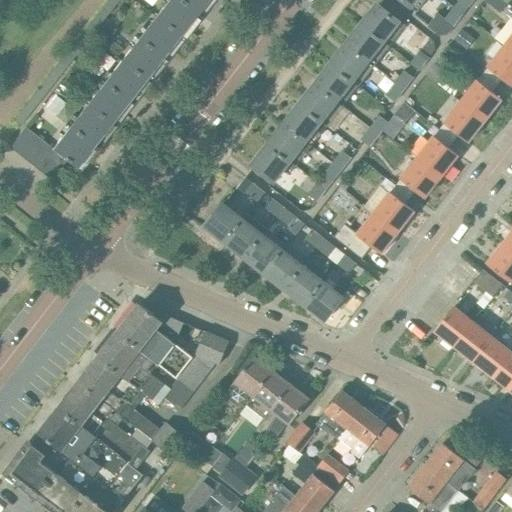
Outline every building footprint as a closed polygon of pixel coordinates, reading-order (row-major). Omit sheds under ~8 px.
[(70,49),(14,120),(20,125),(76,55),(80,58),(96,38),(92,35),(118,0),(108,0),(85,30),(89,33),(74,52),(70,49)] [(169,0),(156,17),(179,35),(192,19),(197,23),(206,11),(201,7),(206,0),(169,0)] [(402,0),(417,11),(425,0),(402,0)] [(502,0),(483,0),(484,0),(500,14),(508,4),(502,0)] [(378,5),(363,25),(390,46),(406,26),(378,5)] [(438,13),(428,26),(434,31),(440,36),(448,35),(455,26),(463,15),(454,7),(445,19),(444,18),(438,13)] [(156,17),(122,61),(145,79),(157,63),(162,67),(172,55),(167,51),(179,35),(156,17)] [(375,67),(390,46),(363,25),(347,45),(375,67)] [(462,29),(454,39),(464,47),(472,36),(462,29)] [(438,45),(430,38),(411,63),(420,70),(437,48),(436,47),(438,45)] [(375,67),(347,45),(331,65),(359,86),(375,67)] [(511,51),(504,46),(482,74),(497,86),(503,79),(511,86),(511,51)] [(435,63),(447,72),(453,64),(442,54),(435,63)] [(122,61),(87,105),(110,124),(123,108),(128,111),(137,99),(132,95),(145,79),(122,61)] [(344,106),(359,86),(331,65),(316,85),(344,106)] [(405,70),(395,83),(404,90),(414,77),(405,70)] [(69,74),(65,80),(73,85),(77,79),(69,74)] [(497,86),(482,74),(461,101),(485,121),(502,99),(493,92),(497,86)] [(404,90),(395,83),(386,95),(395,102),(404,90)] [(344,106),(316,85),(300,105),(328,127),(344,106)] [(434,124),(433,126),(453,142),(459,135),(469,142),(485,121),(461,101),(440,129),(434,124)] [(415,112),(404,103),(395,115),(406,123),(415,112)] [(63,159),(75,168),(88,152),(93,155),(103,143),(98,140),(110,124),(87,105),(53,149),(54,150),(64,158),(63,159)] [(328,127),(300,105),(284,125),(312,147),(328,127)] [(380,115),(370,127),(380,135),(383,131),(389,122),(380,115)] [(312,147),(284,125),(269,145),(295,165),(297,166),(312,147)] [(453,142),(433,126),(428,132),(434,136),(418,158),(442,176),(458,155),(449,147),(453,142)] [(9,148),(19,155),(35,135),(25,127),(9,148)] [(370,127),(361,140),(371,147),(380,135),(370,127)] [(397,131),(392,138),(400,144),(406,137),(397,131)] [(35,135),(19,155),(29,163),(45,143),(35,135)] [(45,143),(29,163),(39,170),(54,150),(53,149),(45,143)] [(269,145),(253,165),(269,177),(274,182),(282,172),(284,170),(289,174),(295,165),(269,145)] [(54,150),(39,170),(48,178),(63,159),(64,158),(54,150)] [(333,163),(342,170),(352,158),(342,150),(333,163)] [(418,158),(395,186),(410,198),(415,190),(425,198),(442,176),(418,158)] [(327,190),(342,170),(333,163),(317,182),(327,190)] [(265,192),(246,177),(237,188),(245,194),(246,193),(258,201),(265,192)] [(327,190),(317,182),(308,194),(317,202),(327,190)] [(410,198),(395,186),(374,214),(398,232),(415,211),(405,203),(410,198)] [(265,207),(278,217),(285,208),(273,198),(265,207)] [(227,241),(247,215),(239,208),(235,214),(222,204),(206,225),(227,241)] [(285,208),(278,217),(289,226),(296,217),(285,208)] [(398,232),(374,214),(358,234),(345,224),(334,237),(362,258),(372,246),(381,253),(398,232)] [(267,230),(247,215),(227,241),(247,256),(267,230)] [(287,246),(267,230),(247,256),(267,272),(287,246)] [(313,230),(306,239),(318,248),(325,239),(313,230)] [(511,251),(511,232),(502,244),(511,251)] [(318,248),(329,257),(336,247),(325,239),(318,248)] [(511,251),(502,244),(487,264),(511,282),(511,251)] [(307,262),(287,246),(267,272),(287,288),(307,262)] [(307,262),(287,288),(307,303),(327,277),(308,262),(318,248),(307,262)] [(357,264),(345,254),(338,263),(350,273),(357,264)] [(502,285),(483,269),(473,282),(493,296),(500,287),(502,285)] [(327,277),(307,303),(327,319),(343,298),(332,290),(337,285),(327,277)] [(503,296),(511,303),(511,292),(509,290),(503,296)] [(117,333),(159,364),(177,378),(183,370),(189,363),(193,357),(163,333),(165,331),(178,337),(184,322),(165,314),(160,320),(140,304),(117,333)] [(435,331),(454,346),(473,322),(454,306),(435,331)] [(473,361),(492,337),(473,322),(454,346),(473,361)] [(217,336),(205,331),(195,354),(207,360),(217,336)] [(151,374),(159,364),(117,333),(98,357),(130,381),(140,389),(159,404),(163,399),(171,389),(151,374)] [(207,360),(217,363),(220,365),(222,360),(229,341),(228,341),(217,336),(207,360)] [(492,375),(511,351),(492,337),(473,361),(492,375)] [(511,388),(511,352),(511,351),(492,375),(511,390),(511,388)] [(207,360),(195,354),(193,357),(189,363),(209,373),(217,363),(207,360)] [(248,404),(274,370),(255,356),(243,371),(234,382),(228,390),(228,398),(238,405),(248,404)] [(159,404),(140,389),(130,381),(98,357),(98,358),(78,383),(123,418),(124,417),(153,440),(152,441),(160,448),(175,430),(166,423),(161,429),(135,409),(146,395),(159,405),(159,404)] [(209,373),(189,363),(183,370),(202,383),(209,373)] [(183,370),(177,378),(178,380),(195,392),(202,383),(183,370)] [(253,398),(248,404),(265,418),(266,419),(276,406),(292,385),(274,370),(258,391),(256,393),(253,398)] [(171,389),(163,399),(180,412),(195,393),(178,380),(171,389)] [(128,464),(129,462),(135,454),(143,460),(150,451),(142,445),(117,425),(123,418),(78,383),(58,409),(128,464)] [(266,419),(256,431),(262,435),(266,431),(275,438),(287,423),(289,425),(298,414),(310,398),(292,385),(276,406),(266,419)] [(326,431),(340,440),(365,408),(342,390),(315,424),(325,432),(326,431)] [(365,408),(340,440),(354,450),(352,452),(360,458),(386,425),(365,408)] [(139,480),(124,469),(128,464),(58,409),(39,433),(41,435),(40,436),(96,479),(123,501),(139,480)] [(316,432),(303,421),(288,441),(300,451),(316,432)] [(196,453),(205,459),(215,447),(191,428),(184,437),(176,446),(192,458),(196,453)] [(184,437),(175,430),(160,448),(169,455),(176,446),(184,437)] [(61,511),(70,511),(96,479),(40,436),(34,443),(32,442),(31,443),(32,444),(10,473),(61,511)] [(424,467),(457,492),(476,469),(443,443),(424,467)] [(215,447),(205,459),(213,466),(223,453),(215,447)] [(302,465),(294,475),(307,484),(296,498),(313,511),(317,511),(335,490),(319,478),(314,474),(319,467),(320,466),(303,454),(297,461),(302,465)] [(350,470),(329,454),(320,466),(319,467),(340,483),(350,470)] [(258,476),(235,457),(219,477),(243,496),(258,476)] [(200,465),(199,467),(207,473),(213,466),(205,459),(200,465)] [(441,511),(457,492),(424,467),(409,487),(429,503),(422,511),(441,511)] [(507,479),(497,471),(473,502),(483,510),(507,479)] [(96,479),(70,511),(114,511),(123,501),(96,479)] [(215,490),(202,480),(182,508),(187,511),(199,511),(205,505),(215,490)] [(511,485),(502,498),(511,506),(511,485)] [(274,498),(262,511),(313,511),(296,498),(287,509),(274,498)] [(497,500),(487,511),(496,511),(502,504),(497,500)]
